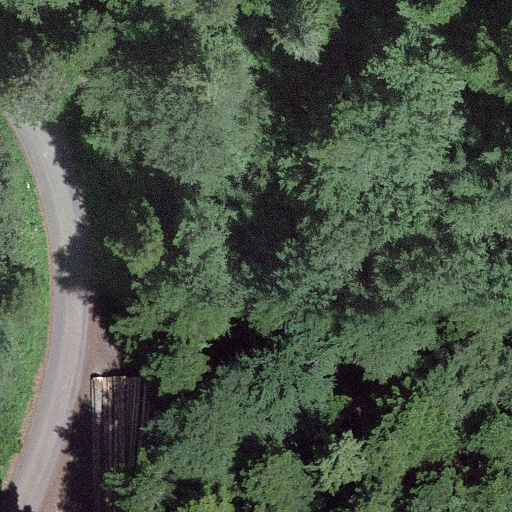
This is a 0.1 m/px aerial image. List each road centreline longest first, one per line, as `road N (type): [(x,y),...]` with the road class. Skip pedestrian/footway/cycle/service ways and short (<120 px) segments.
road 1 (unclassified): [(18,511),(60,384),(73,290),(48,154),(0,69)]
road 2 (track): [(48,154),(142,0)]
